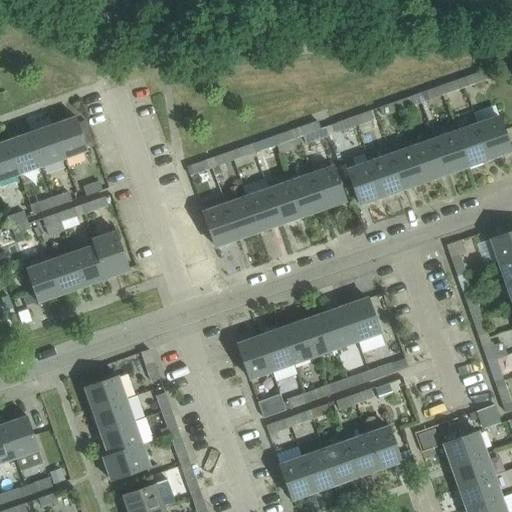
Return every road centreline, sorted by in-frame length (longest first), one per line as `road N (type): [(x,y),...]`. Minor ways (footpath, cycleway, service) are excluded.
road 1 (residential): [(187,311),(511,197)]
road 2 (residential): [(187,311),(112,90)]
road 3 (residential): [(0,377),(187,311)]
